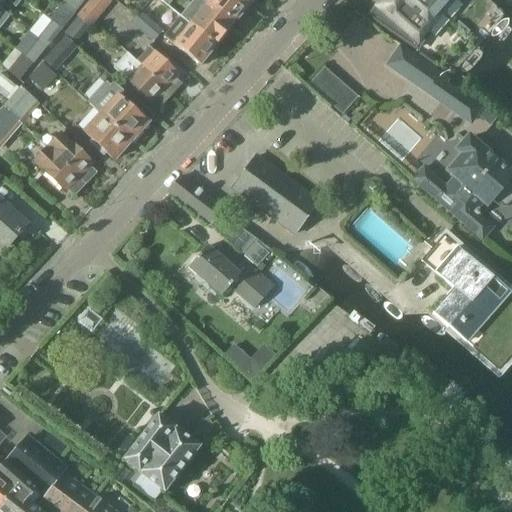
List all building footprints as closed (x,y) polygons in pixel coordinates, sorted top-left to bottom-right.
[(0,0),(0,6),(5,0),(15,8),(22,1),(21,0),(0,0)] [(64,0),(61,4),(73,14),(84,0),(64,0)] [(89,0),(76,16),(77,17),(88,26),(90,28),(112,3),(108,0),(89,0)] [(203,0),(208,3),(207,5),(232,26),(250,4),(244,0),(203,0)] [(441,13),(426,0),(386,0),(382,5),(378,2),(368,17),(415,49),(426,33),(424,32),(441,13)] [(426,0),(441,13),(452,0),(426,0)] [(48,20),(51,22),(60,30),(73,14),(61,4),(48,20)] [(207,5),(190,25),(190,26),(216,47),(232,26),(207,5)] [(139,11),(130,22),(153,42),(162,32),(139,11)] [(88,26),(77,17),(67,30),(78,38),(88,26)] [(190,26),(190,25),(179,17),(162,38),(199,67),(216,47),(190,26)] [(51,22),(37,39),(47,46),(60,30),(51,22)] [(66,32),(45,57),(59,68),(79,44),(66,32)] [(36,38),(21,55),(32,64),(47,46),(37,39),(36,38)] [(448,80),(399,46),(386,66),(406,80),(408,77),(472,122),(482,108),(445,83),(448,80)] [(149,47),(136,61),(136,62),(172,96),(183,85),(175,78),(178,75),(154,53),(154,52),(149,47)] [(32,64),(21,55),(15,50),(1,67),(18,80),(32,64)] [(136,62),(136,61),(127,53),(113,68),(122,77),(127,82),(128,81),(152,103),(154,101),(161,108),(172,96),(136,62)] [(110,105),(101,114),(130,141),(148,122),(146,120),(145,121),(121,98),(122,97),(119,95),(118,96),(110,88),(116,82),(102,68),(101,69),(93,62),(82,74),(90,81),(104,95),(102,97),(110,105)] [(309,81),(344,114),(362,95),(327,62),(309,81)] [(28,79),(43,93),(57,78),(42,64),(28,79)] [(0,74),(0,93),(8,101),(19,89),(0,74)] [(20,88),(19,89),(8,101),(2,108),(21,125),(40,105),(20,88)] [(2,108),(0,109),(0,143),(3,145),(21,125),(2,108)] [(130,141),(101,114),(83,134),(112,161),(130,141)] [(61,134),(47,148),(85,186),(97,174),(90,168),(93,165),(61,134)] [(511,184),(507,180),(511,176),(468,138),(458,150),(464,155),(449,171),(455,176),(445,188),(426,171),(427,170),(423,167),(412,179),(482,241),(492,229),(474,213),(483,202),(486,204),(490,200),(499,208),(506,208),(511,201),(511,184)] [(85,186),(47,148),(33,162),(65,193),(67,192),(74,198),(85,186)] [(318,203),(255,157),(232,188),(295,235),(318,203)] [(167,194),(209,227),(223,209),(181,176),(167,194)] [(0,243),(7,249),(28,226),(0,200),(0,243)] [(442,238),(421,261),(452,289),(431,313),(447,328),(443,333),(498,381),(511,364),(511,288),(444,228),(438,234),(442,238)] [(267,253),(255,243),(245,257),(257,267),(267,253)] [(220,297),(228,288),(253,310),(273,287),(239,256),(230,266),(208,246),(188,269),(220,297)] [(362,323),(332,298),(322,311),(336,322),(326,334),(342,347),(362,323)] [(87,309),(77,323),(91,334),(101,320),(87,309)] [(234,366),(244,356),(234,347),(224,357),(234,366)] [(123,461),(142,475),(133,486),(153,501),(161,491),(164,493),(198,447),(157,416),(123,461)] [(200,422),(193,430),(205,439),(213,428),(208,418),(200,422)] [(38,504),(49,511),(114,511),(63,473),(64,471),(28,438),(6,462),(45,495),(43,497),(38,504)] [(0,478),(0,467),(5,461),(0,456),(0,503),(13,489),(0,478)] [(45,495),(6,462),(5,461),(0,467),(0,478),(13,489),(0,503),(0,511),(41,511),(32,504),(40,496),(43,497),(45,495)]
